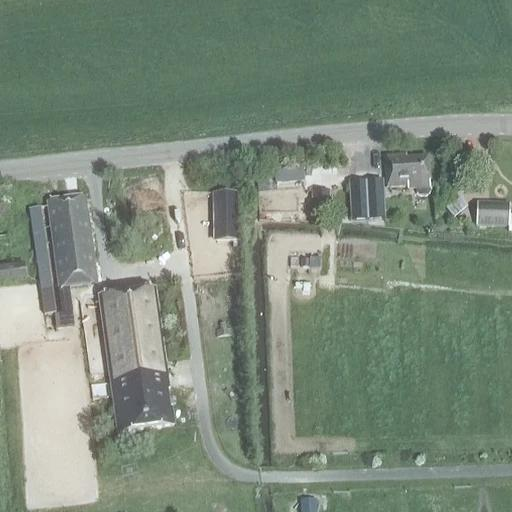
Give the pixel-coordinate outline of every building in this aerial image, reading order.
[(386,190),(411,189),(411,192),(416,192),(416,197),(419,199),(426,198),(428,196),(426,160),(405,162),(404,157),(384,159),(386,190)] [(274,171),(275,185),(302,184),(301,170),(274,171)] [(457,194),(464,189),(464,182),(451,181),(451,193),(457,194)] [(348,183),(350,223),(383,222),(381,182),(348,183)] [(329,214),(328,193),(307,193),(307,215),(329,214)] [(92,196),(52,200),(61,289),(101,285),(92,196)] [(476,205),(475,228),(508,229),(508,206),(476,205)] [(117,436),(173,428),(170,410),(168,410),(166,393),(168,393),(154,289),(98,297),(117,436)] [(60,313),(60,294),(47,295),(48,314),(60,313)] [(229,329),(213,331),(214,338),(230,336),(229,329)]
